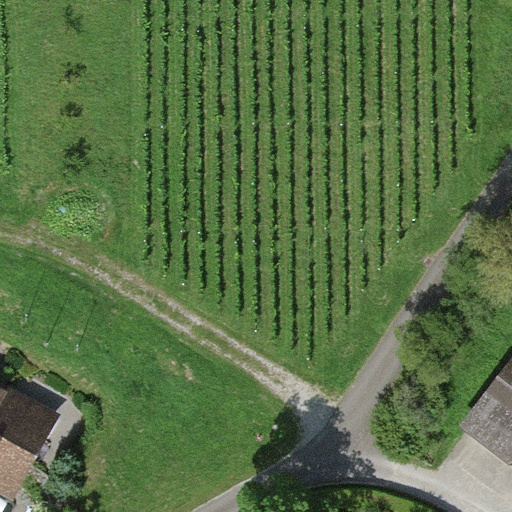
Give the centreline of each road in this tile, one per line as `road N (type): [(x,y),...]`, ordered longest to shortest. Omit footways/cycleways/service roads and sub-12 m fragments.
road 1 (track): [(511,198),(331,458),(227,511)]
road 2 (track): [(495,511),(462,489),(331,458)]
